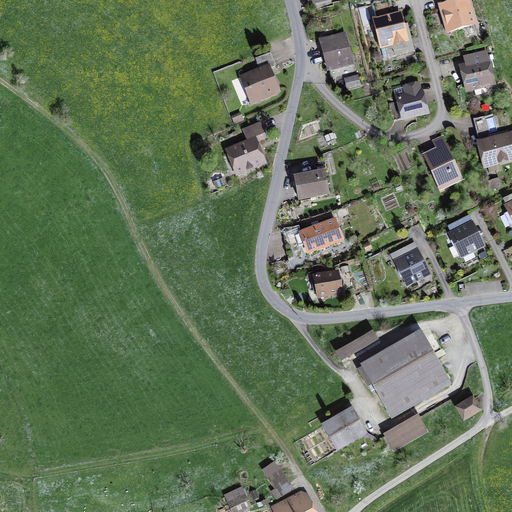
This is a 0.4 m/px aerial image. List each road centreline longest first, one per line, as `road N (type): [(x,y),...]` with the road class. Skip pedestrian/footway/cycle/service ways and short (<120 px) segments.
road 1 (track): [(315,511),(265,431),(187,334),(97,170),(62,131),(0,85)]
road 2 (residential): [(511,297),(321,320),(278,304),(263,282),(261,253),(300,63)]
road 3 (residential): [(300,63),(378,136),(432,128),(442,103),(413,0)]
